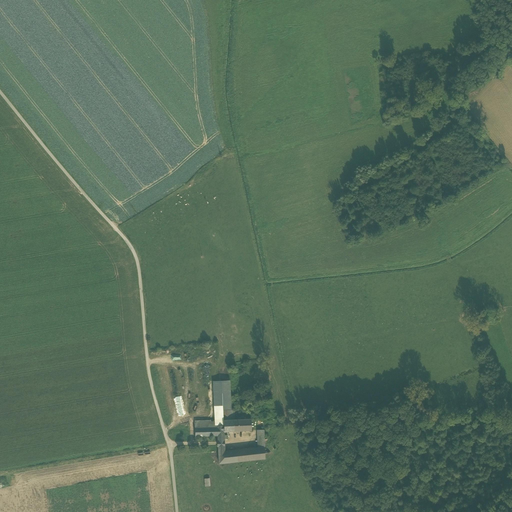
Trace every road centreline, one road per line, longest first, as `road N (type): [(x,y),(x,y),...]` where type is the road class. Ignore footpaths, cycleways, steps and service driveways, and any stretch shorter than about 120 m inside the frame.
road 1 (unclassified): [(176,511),(169,446),(146,374),(143,267),(0,92)]
road 2 (track): [(511,419),(423,425),(376,450),(369,494)]
road 3 (track): [(0,472),(169,446)]
